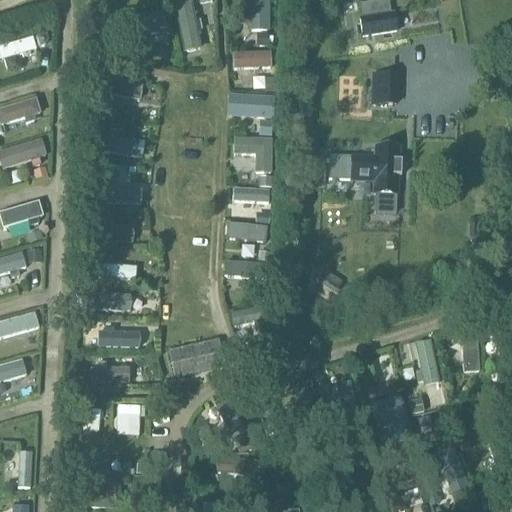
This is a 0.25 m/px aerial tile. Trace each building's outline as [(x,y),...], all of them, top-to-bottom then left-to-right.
[(248,9),(248,22),(248,32),(267,32),(267,0),(241,0),(241,9),(248,9)] [(362,39),(397,34),(395,13),(389,14),(387,1),(360,5),(362,18),(359,19),(362,39)] [(191,6),(174,9),(182,52),(199,49),(191,6)] [(161,13),(119,19),(122,35),(164,30),(161,13)] [(0,33),(0,47),(37,38),(34,25),(0,33)] [(30,42),(0,50),(0,62),(34,53),(30,42)] [(270,55),(232,56),(233,71),(270,69),(270,55)] [(395,76),(373,76),(372,106),(394,106),(395,76)] [(102,80),(99,97),(138,104),(141,87),(102,80)] [(229,97),(228,117),(273,119),(274,99),(229,97)] [(33,101),(0,111),(0,127),(38,116),(33,101)] [(101,138),(98,153),(140,160),(143,145),(101,138)] [(271,142),(233,141),(233,157),(254,158),(254,175),(270,176),(271,142)] [(39,142),(0,154),(0,170),(0,172),(44,159),(39,142)] [(333,178),(333,191),(349,191),(350,179),(352,179),(376,180),(376,192),(374,192),(373,215),(394,216),(395,199),(397,199),(397,193),(399,147),(377,146),(376,159),(353,158),(334,157),(333,178)] [(243,160),(230,159),(229,172),(243,173),(243,160)] [(128,180),(130,167),(96,160),(93,173),(128,180)] [(140,192),(96,190),(95,205),(139,208),(140,192)] [(268,194),(233,192),(232,206),(268,207),(268,194)] [(36,205),(0,215),(0,228),(1,231),(41,220),(36,205)] [(98,229),(123,228),(123,215),(98,216),(98,229)] [(226,226),(224,242),(264,246),(266,230),(226,226)] [(92,232),(92,244),(93,244),(130,245),(130,230),(92,229),(92,232)] [(0,260),(20,255),(16,241),(0,246),(0,260)] [(20,256),(0,261),(0,278),(25,270),(20,256)] [(224,264),(223,278),(266,281),(267,267),(224,264)] [(92,266),(91,278),(134,282),(135,270),(92,266)] [(351,290),(318,269),(305,288),(338,310),(351,290)] [(87,297),(86,313),(128,314),(129,298),(87,297)] [(260,309),(229,316),(232,330),(263,323),(260,309)] [(0,325),(0,341),(38,331),(34,316),(0,325)] [(511,332),(500,332),(499,385),(511,385),(511,332)] [(97,335),(96,350),(137,351),(137,336),(97,335)] [(476,335),(460,336),(463,374),(479,373),(476,335)] [(217,340),(166,352),(173,381),(223,369),(217,340)] [(429,344),(415,347),(424,388),(438,385),(429,344)] [(0,366),(0,384),(23,378),(19,362),(0,366)] [(127,371),(89,371),(89,386),(127,385),(127,371)] [(349,384),(334,388),(345,431),(360,427),(349,384)] [(307,390),(293,395),(303,428),(317,423),(307,390)] [(268,393),(253,398),(266,438),(281,433),(268,393)] [(401,398),(371,407),(383,448),(413,439),(401,398)] [(227,400),(212,407),(231,446),(245,439),(227,400)] [(486,441),(497,480),(510,476),(499,437),(486,441)] [(352,468),(368,463),(362,444),(345,449),(352,468)] [(338,467),(340,450),(327,448),(325,466),(338,467)] [(451,449),(421,460),(427,475),(441,469),(450,494),(466,488),(451,449)] [(29,490),(30,455),(18,455),(16,490),(29,490)] [(218,462),(217,476),(256,479),(257,465),(218,462)] [(291,486),(293,468),(281,467),(278,484),(291,486)] [(394,478),(381,482),(391,511),(406,511),(401,495),(418,490),(413,474),(395,480),(394,478)] [(79,510),(120,510),(120,483),(79,483),(79,510)] [(357,511),(350,490),(335,495),(340,511),(357,511)]
